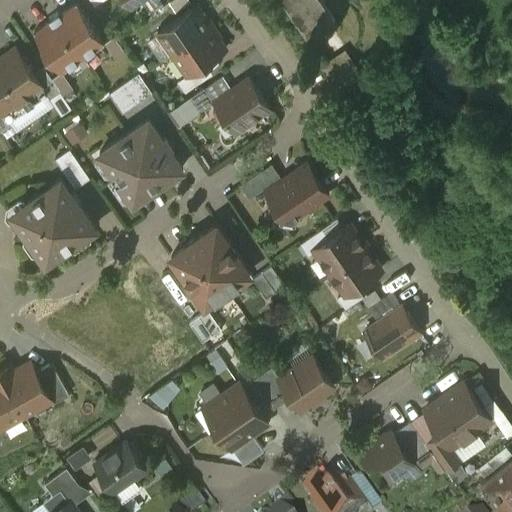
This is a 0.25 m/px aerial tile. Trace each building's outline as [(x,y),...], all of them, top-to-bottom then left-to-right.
[(286,0),(311,35),(333,20),(319,0),(286,0)] [(78,1),(61,13),(60,11),(51,18),(51,19),(35,31),(43,43),(43,44),(44,44),(53,58),(53,59),(54,58),(62,71),(105,41),(97,29),(97,28),(96,28),(87,14),(87,13),(86,13),(78,1)] [(198,3),(158,30),(173,52),(214,23),(207,13),(205,14),(198,3)] [(214,23),(173,52),(188,73),(227,46),(220,35),(222,34),(214,23)] [(127,51),(115,34),(105,41),(117,58),(127,51)] [(34,72),(16,46),(0,57),(0,107),(8,119),(9,119),(47,93),(48,92),(34,72)] [(345,50),(324,64),(339,86),(360,71),(345,50)] [(53,78),(44,65),(34,72),(48,92),(47,93),(50,98),(61,90),(53,78)] [(74,87),(62,71),(53,78),(61,90),(64,94),(74,87)] [(140,71),(110,91),(123,110),(153,90),(140,71)] [(250,75),(215,99),(215,100),(217,101),(215,108),(220,114),(226,116),(236,130),(271,106),(250,75)] [(205,85),(190,95),(201,110),(215,100),(215,99),(205,85)] [(8,119),(0,107),(0,128),(2,131),(13,123),(9,119),(8,119)] [(150,117),(100,150),(134,200),(184,167),(171,147),(172,146),(165,135),(163,136),(150,117)] [(91,176),(71,146),(56,157),(76,186),(91,176)] [(308,160),(267,188),(282,210),(280,219),(279,220),(283,222),(287,224),(292,224),(297,223),(296,221),(298,213),(330,191),(308,160)] [(62,176),(18,207),(16,215),(47,260),(96,226),(62,176)] [(251,176),(241,183),(249,195),(259,188),(251,176)] [(329,236),(314,247),(315,248),(330,270),(366,245),(350,222),(329,236)] [(217,223),(172,254),(205,302),(251,271),(217,223)] [(322,227),(301,241),(309,253),(315,248),(314,247),(329,236),(322,227)] [(366,245),(330,270),(345,291),(346,293),(361,282),(382,268),(366,245)] [(272,263),(253,276),(267,295),(286,282),(272,263)] [(361,282),(346,293),(345,291),(338,296),(346,307),(368,292),(361,282)] [(392,289),(369,305),(379,319),(402,303),(392,289)] [(379,319),(365,329),(383,355),(421,328),(403,303),(402,303),(379,319)] [(209,307),(190,320),(203,339),(222,326),(209,307)] [(230,336),(211,350),(224,368),(234,361),(243,374),(252,367),(230,336)] [(281,375),(279,376),(292,395),(301,408),(312,400),(314,403),(326,395),(324,392),(334,385),(313,353),(281,375)] [(36,370),(31,361),(15,370),(11,364),(2,369),(25,411),(50,397),(51,397),(36,370)] [(53,361),(36,370),(51,397),(50,397),(53,402),(70,392),(53,361)] [(281,375),(273,364),(253,377),(274,407),(292,395),(279,376),(281,375)] [(0,424),(25,411),(2,369),(0,370),(0,424)] [(464,379),(425,407),(441,430),(453,446),(454,445),(476,429),(478,428),(479,430),(492,420),(491,418),(464,379)] [(241,380),(204,405),(218,425),(255,400),(241,380)] [(255,400),(218,425),(233,446),(269,421),(255,400)] [(426,440),(411,418),(393,431),(414,460),(431,448),(426,440)] [(476,429),(454,445),(463,458),(486,442),(476,429)] [(393,431),(392,430),(363,451),(387,485),(401,476),(401,470),(414,461),(414,460),(393,431)] [(441,430),(426,440),(431,448),(447,470),(463,458),(454,445),(453,446),(441,430)] [(127,438),(97,460),(117,488),(147,466),(127,438)] [(511,511),(511,457),(483,481),(508,511),(511,511)] [(352,511),(362,506),(336,470),(307,491),(322,511),(352,511)] [(213,511),(206,496),(185,506),(187,511),(213,511)] [(80,511),(71,500),(54,511),(80,511)]
